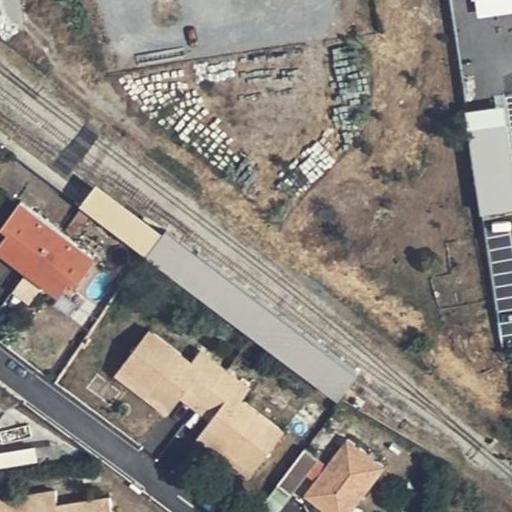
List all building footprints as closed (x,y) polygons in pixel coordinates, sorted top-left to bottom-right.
[(511,118),(469,125),(480,210),(511,206),(511,118)] [(140,251),(145,254),(274,350),(283,338),(292,326),(98,184),(91,191),(80,206),(140,251)] [(0,245),(0,246),(31,269),(61,229),(23,200),(5,224),(13,229),(8,236),(0,245)] [(13,229),(5,224),(0,230),(8,236),(13,229)] [(61,229),(31,269),(62,292),(70,282),(75,275),(82,280),(98,257),(61,229)] [(77,286),(82,280),(75,275),(70,282),(77,286)] [(151,333),(121,370),(150,391),(145,398),(169,417),(183,399),(188,392),(217,415),(211,422),(199,439),(222,457),(227,450),(256,473),(284,435),(242,403),(251,392),(200,354),(191,364),(151,333)] [(150,391),(121,370),(116,376),(145,398),(150,391)] [(188,392),(183,399),(211,422),(217,415),(188,392)] [(312,511),(339,511),(375,467),(343,443),(321,470),(307,461),(283,491),(312,511)] [(251,480),(256,473),(227,450),(222,457),(251,480)] [(112,511),(111,499),(58,507),(56,494),(0,501),(0,511),(112,511)]
